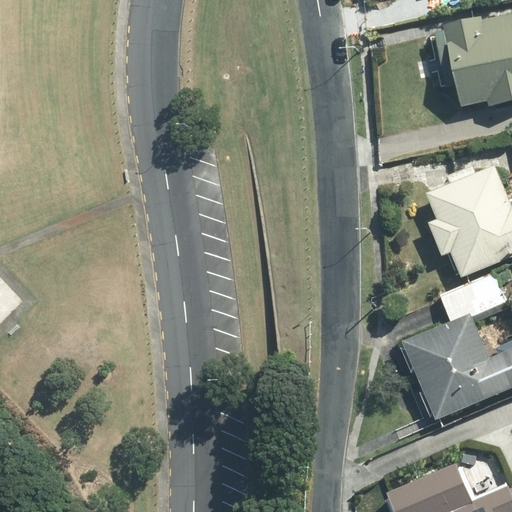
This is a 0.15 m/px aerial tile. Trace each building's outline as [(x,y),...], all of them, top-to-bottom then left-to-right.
[(511,16),(482,22),(482,21),(446,28),(447,32),(436,34),(448,87),(460,85),(464,106),(490,101),(491,105),(511,100),(511,16)] [(453,251),(464,276),(511,256),(511,209),(511,210),(495,168),(476,176),(473,169),(449,179),(453,186),(430,195),(440,221),(432,225),(444,255),(453,251)] [(405,345),(437,419),(511,387),(511,351),(490,361),(471,317),(505,302),(493,274),(441,297),(453,324),(405,345)] [(417,330),(440,321),(434,304),(410,314),(411,316),(391,324),(395,336),(416,328),(417,330)] [(511,511),(511,491),(510,493),(500,470),(507,467),(504,460),(497,462),(490,445),(475,451),(473,446),(461,451),(463,457),(447,464),(445,459),(415,472),(417,477),(412,479),(417,493),(388,505),(391,511),(511,511)]
